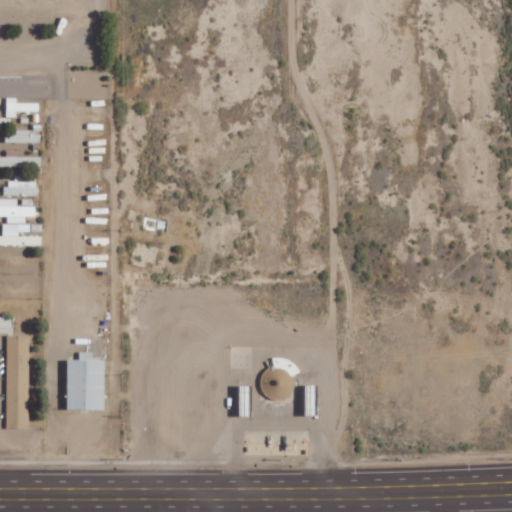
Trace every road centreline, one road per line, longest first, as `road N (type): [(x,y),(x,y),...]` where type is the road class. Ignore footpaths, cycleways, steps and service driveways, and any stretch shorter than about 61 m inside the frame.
road 1 (primary): [(0,496),(511,489)]
road 2 (residential): [(215,496),(212,411),(285,308),(259,207)]
